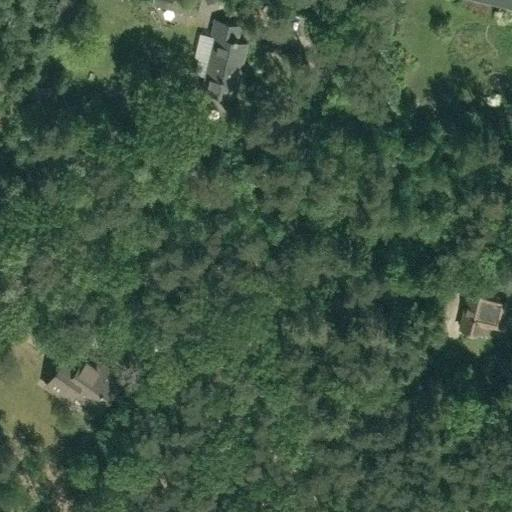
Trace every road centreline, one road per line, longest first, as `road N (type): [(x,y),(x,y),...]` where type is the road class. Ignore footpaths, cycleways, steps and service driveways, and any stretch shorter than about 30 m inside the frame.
road 1 (unclassified): [(213,511),(333,0)]
road 2 (unknown): [(265,289),(0,236)]
road 3 (unclassified): [(397,511),(511,475)]
